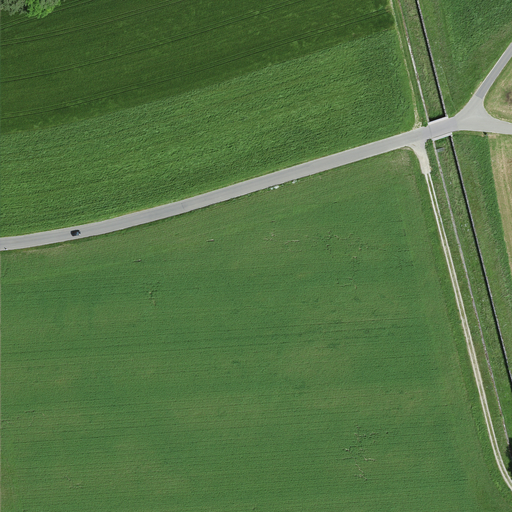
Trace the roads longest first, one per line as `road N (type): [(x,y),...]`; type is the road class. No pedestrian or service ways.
road 1 (residential): [(0,244),(121,223),(471,120)]
road 2 (track): [(511,485),(416,136)]
